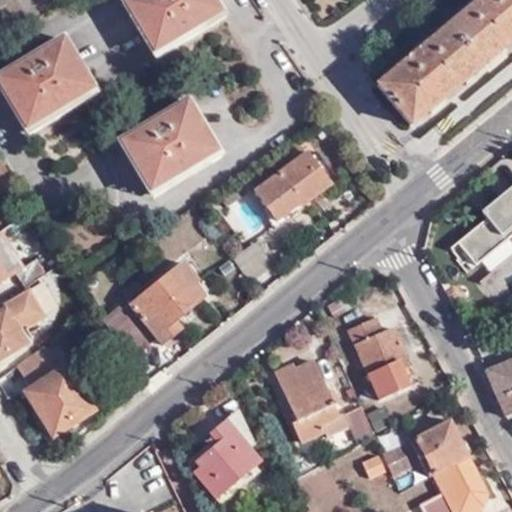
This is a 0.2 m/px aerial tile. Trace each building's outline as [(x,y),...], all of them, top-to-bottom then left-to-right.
[(0,35),(57,0),(3,0),(0,2),(0,35)] [(155,53),(224,15),(215,0),(127,0),(124,2),(155,53)] [(511,45),(511,0),(483,0),(378,87),(411,130),(511,45)] [(227,20),(224,15),(155,53),(159,60),(227,20)] [(0,85),(27,133),(96,90),(66,40),(0,79),(0,85)] [(99,97),(96,90),(27,133),(30,139),(99,97)] [(150,197),(219,155),(188,104),(120,145),(150,197)] [(223,161),(219,155),(150,197),(154,202),(223,161)] [(302,205),(304,209),(333,187),(309,155),(296,164),(261,188),(257,191),(268,207),(278,222),(302,205)] [(261,188),(296,164),(290,156),(256,180),(261,188)] [(511,221),(511,168),(492,184),(466,195),(478,221),(500,213),(505,224),(511,221)] [(242,197),(236,187),(222,196),(229,206),(242,197)] [(305,211),(304,209),(302,205),(278,222),(268,207),(262,210),(276,231),(305,211)] [(1,233),(0,234),(0,285),(16,275),(8,259),(0,263),(0,243),(5,240),(1,233)] [(257,243),(232,259),(250,285),(275,267),(257,243)] [(136,356),(157,339),(180,321),(206,300),(195,286),(199,283),(184,264),(149,293),(139,281),(123,293),(128,300),(105,319),(114,330),(117,331),(136,356)] [(19,274),(26,289),(29,287),(40,280),(30,266),(19,274)] [(505,294),(493,267),(461,282),(475,308),(505,294)] [(26,289),(0,307),(0,359),(24,343),(20,338),(42,324),(41,321),(47,317),(28,289),(26,289)] [(180,321),(157,339),(163,345),(185,328),(180,321)] [(383,334),(376,321),(351,332),(381,400),(411,385),(406,371),(412,367),(394,329),(383,334)] [(48,347),(18,367),(33,389),(29,392),(56,436),(94,412),(67,367),(63,370),(48,347)] [(511,360),(488,372),(497,393),(507,417),(511,415),(511,360)] [(338,416),(311,361),(296,368),(293,364),(276,373),(299,421),(294,424),(304,444),(326,434),(328,439),(348,429),(342,414),(338,416)] [(374,434),(360,406),(346,413),(358,442),(374,434)] [(366,413),(374,430),(389,423),(382,406),(366,413)] [(253,445),(238,413),(211,435),(214,439),(207,443),(212,449),(198,462),(208,475),(201,482),(216,500),(260,463),(249,448),(253,445)] [(457,462),(469,456),(451,420),(413,438),(431,473),(457,462)] [(401,443),(379,452),(389,476),(411,467),(401,443)] [(375,453),(358,462),(368,480),(385,471),(375,453)] [(457,462),(436,473),(445,490),(421,502),(425,511),(483,511),(482,508),(488,493),(469,456),(457,462)]
